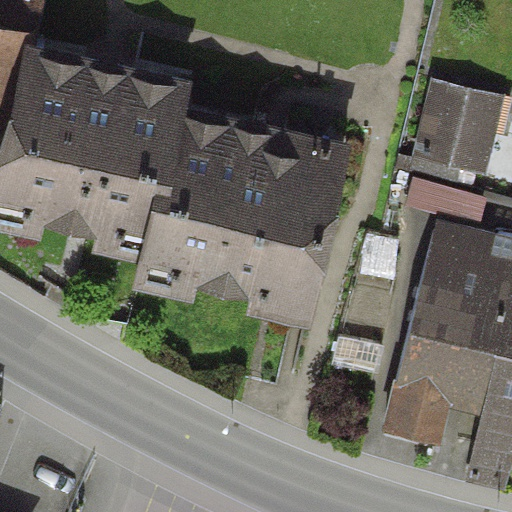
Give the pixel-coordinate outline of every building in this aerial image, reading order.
[(0,0),(0,144),(26,48),(36,0),(0,0)] [(29,49),(26,48),(0,144),(0,196),(13,199),(13,202),(122,227),(123,224),(145,229),(175,109),(181,83),(37,51),(39,43),(31,41),(29,49)] [(415,154),(476,168),(493,98),(432,83),(415,154)] [(315,142),(175,109),(145,229),(139,255),(164,261),(164,264),(264,286),(265,283),(290,289),(305,225),(316,227),(327,181),(317,179),(325,144),(323,143),(324,140),(316,138),(315,142)] [(511,439),(511,254),(430,235),(383,421),(434,434),(445,390),(511,407),(511,428),(501,426),(498,437),(493,436),(489,451),(473,447),(465,477),(499,486),(511,439)]
